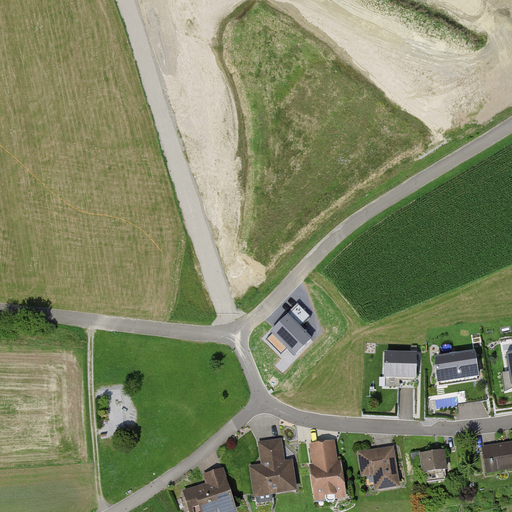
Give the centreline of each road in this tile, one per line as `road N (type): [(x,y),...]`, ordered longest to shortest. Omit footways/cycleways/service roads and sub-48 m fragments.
road 1 (unclassified): [(511,124),(352,224),(252,323),(235,330)]
road 2 (residential): [(264,398),(323,422),(511,422)]
road 3 (unclassified): [(235,330),(205,334),(0,310)]
road 4 (track): [(105,511),(92,320)]
road 5 (residential): [(118,511),(264,398)]
